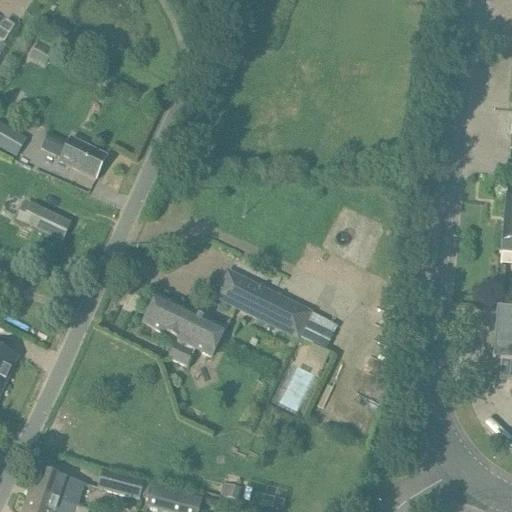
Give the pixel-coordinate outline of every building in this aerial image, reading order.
[(232,52),(240,56),(248,40),(241,36),(232,52)] [(53,53),(38,44),(29,59),(44,68),(53,53)] [(25,141),(0,126),(0,150),(15,159),(25,141)] [(68,145),(48,136),(41,150),(60,160),(58,165),(77,173),(95,182),(107,158),(89,149),(70,141),(68,145)] [(501,253),(500,265),(511,266),(511,196),(506,196),(501,253)] [(62,244),(71,224),(31,205),(21,225),(62,244)] [(227,274),(215,299),(297,340),(310,315),(227,274)] [(211,359),(224,332),(156,298),(143,325),(177,342),(168,360),(187,369),(195,351),(211,359)] [(511,312),(496,311),(493,353),(492,363),(500,364),(498,376),(508,377),(508,379),(511,379),(511,312)] [(0,393),(2,390),(6,381),(17,359),(5,353),(0,350),(0,393)] [(76,510),(86,511),(87,511),(76,508),(84,486),(36,471),(29,494),(76,510)] [(99,491),(138,500),(142,484),(103,474),(99,491)] [(241,490),(224,485),(220,497),(238,502),(241,490)] [(152,488),(146,509),(155,511),(198,511),(202,501),(152,488)] [(86,511),(76,510),(29,494),(22,511),(86,511)]
